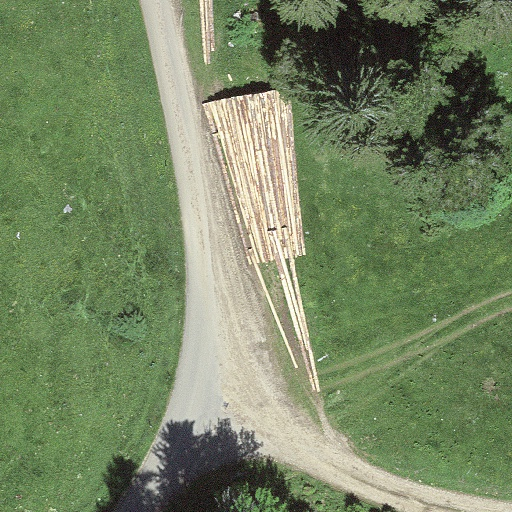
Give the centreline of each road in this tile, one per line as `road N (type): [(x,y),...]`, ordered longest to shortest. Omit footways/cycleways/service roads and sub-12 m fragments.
road 1 (track): [(158,0),(196,207),(202,322),(187,420),(135,511)]
road 2 (track): [(399,511),(196,392)]
